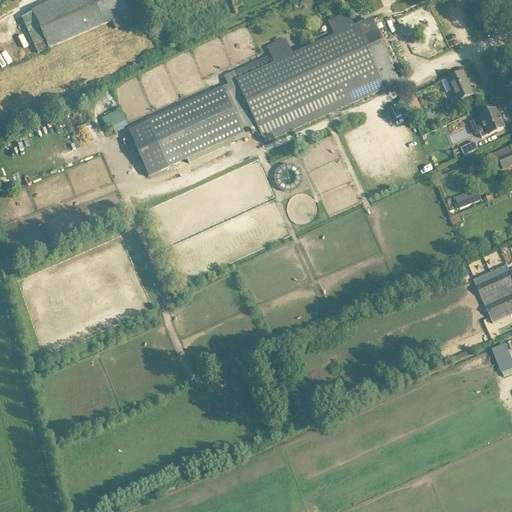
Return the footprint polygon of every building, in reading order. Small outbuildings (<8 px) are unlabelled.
[(131,23),(127,14),(128,14),(121,0),(58,0),(31,12),(32,13),(22,18),(38,54),(111,22),(115,30),(131,23)] [(410,33),(431,22),(423,6),(402,17),(410,33)] [(371,21),(366,23),(366,21),(353,27),(347,15),(329,23),(333,31),(315,39),(318,45),(292,57),(284,40),(267,48),(271,56),(253,64),(252,63),(243,67),(244,69),(225,77),(229,86),(147,123),(159,148),(383,46),(385,45),(383,41),(381,43),(371,21)] [(214,42),(218,49),(225,45),(221,38),(214,42)] [(120,47),(123,52),(129,50),(126,44),(120,47)] [(255,133),(260,131),(265,143),(399,82),(383,46),(159,148),(168,169),(254,130),(255,133)] [(187,53),(190,60),(197,57),(194,50),(187,53)] [(473,95),(463,72),(447,79),(458,102),(473,95)] [(416,103),(413,95),(405,99),(408,106),(416,103)] [(503,128),(495,111),(477,119),(482,132),(480,134),(482,138),(503,128)] [(111,124),(115,133),(121,131),(120,128),(125,126),(122,119),(120,120),(118,115),(116,117),(114,113),(101,119),(105,127),(111,124)] [(478,150),(475,142),(460,148),(464,156),(478,150)] [(497,160),(502,170),(511,165),(511,154),(509,147),(489,156),(492,162),(497,160)] [(459,209),(482,201),(477,189),(455,198),(459,209)] [(459,222),(456,216),(449,219),(452,225),(459,222)] [(458,264),(461,271),(468,268),(465,261),(458,264)] [(511,288),(511,289),(483,304),(490,319),(511,308),(511,270),(509,272),(506,266),(473,282),(482,302),(511,288)]
